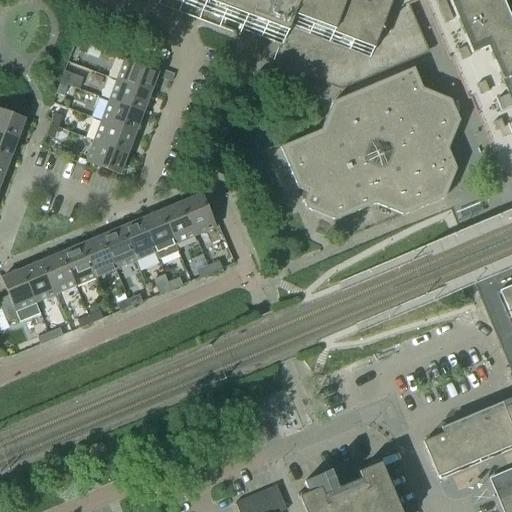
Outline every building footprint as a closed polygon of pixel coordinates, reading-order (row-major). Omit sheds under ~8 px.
[(159,0),(157,5),(238,36),(240,31),(252,0),(159,0)] [(425,53),(409,16),(406,8),(403,2),(398,0),(252,0),(240,31),(251,36),(260,39),(260,38),(274,43),(275,41),(280,43),(269,74),(302,86),(309,68),(324,74),(324,73),(333,76),(331,81),(345,86),(346,86),(425,53)] [(511,4),(510,0),(423,0),(433,23),(441,20),(502,166),(511,170),(511,4)] [(85,55),(89,44),(82,41),(77,52),(85,55)] [(149,94),(157,74),(123,61),(115,82),(149,94)] [(446,151),(452,136),(438,130),(443,116),(429,110),(435,96),(430,86),(421,90),(412,70),(358,93),(332,104),(320,133),(280,149),(297,190),(306,193),(303,202),(305,208),(315,214),(334,221),(374,204),(402,216),(429,205),(443,199),(455,170),(446,151)] [(67,86),(71,75),(63,72),(59,84),(67,86)] [(141,114),(149,94),(115,82),(108,102),(141,114)] [(62,98),(67,86),(59,84),(55,95),(62,98)] [(134,135),(141,114),(108,102),(100,122),(134,135)] [(0,135),(16,141),(24,120),(0,111),(0,135)] [(57,129),(61,118),(54,115),(49,126),(57,129)] [(126,155),(134,135),(100,122),(93,142),(126,155)] [(53,140),(57,129),(49,126),(45,137),(53,140)] [(0,158),(8,161),(16,141),(0,135),(0,158)] [(118,176),(126,155),(93,142),(85,163),(118,176)] [(0,181),(0,182),(8,161),(0,158),(0,181)] [(214,229),(201,195),(180,204),(194,237),(214,229)] [(194,237),(180,204),(160,212),(174,245),(194,237)] [(174,246),(174,245),(160,212),(140,221),(154,254),(155,254),(158,261),(177,253),(174,246)] [(511,240),(503,218),(460,236),(470,261),(471,261),(478,278),(472,281),(511,377),(511,399),(440,429),(442,434),(422,443),(435,474),(511,441),(511,240)] [(154,254),(140,221),(120,229),(134,262),(154,254)] [(134,262),(120,229),(100,237),(114,271),(134,262)] [(114,271),(100,237),(81,246),(95,279),(114,271)] [(95,279),(81,246),(61,254),(74,287),(95,279)] [(74,287),(61,254),(41,263),(55,296),(74,287)] [(55,296),(41,263),(21,271),(35,304),(55,296)] [(221,270),(217,263),(206,267),(209,275),(221,270)] [(209,275),(206,267),(195,272),(198,279),(209,275)] [(35,304),(21,271),(0,280),(7,297),(0,299),(0,310),(6,325),(17,320),(14,313),(35,304)] [(181,287),(178,279),(167,284),(170,291),(181,287)] [(170,291),(167,284),(156,289),(159,296),(170,291)] [(141,303),(138,296),(127,301),(130,308),(141,303)] [(130,308),(127,301),(116,305),(119,313),(130,308)] [(101,320),(98,313),(87,317),(90,325),(101,320)] [(90,325),(87,317),(76,322),(79,329),(90,325)] [(61,337),(58,330),(47,334),(50,342),(61,337)] [(50,342),(47,334),(36,339),(39,346),(50,342)] [(398,511),(377,461),(356,471),(360,480),(369,477),(371,482),(315,505),(313,500),(336,490),(329,473),(302,484),(306,492),(296,496),(302,511),(398,511)] [(511,511),(511,469),(490,479),(493,487),(503,511),(511,511)] [(283,511),(285,511),(275,487),(234,504),(237,511),(283,511)]
